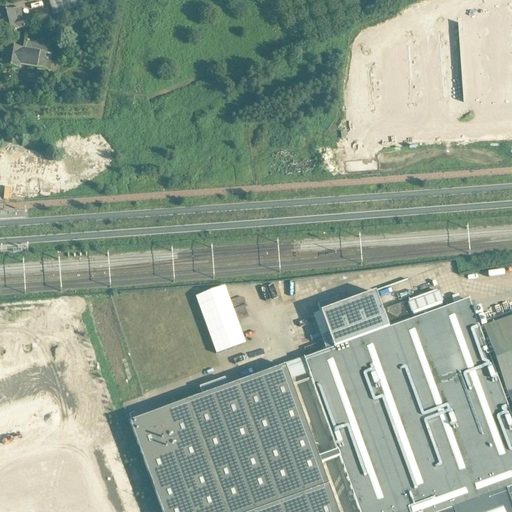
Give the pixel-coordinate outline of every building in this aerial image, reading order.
[(20,8),(0,12),(0,25),(2,33),(31,26),(29,18),(24,19),(20,8)] [(48,10),(35,13),(38,25),(50,22),(48,10)] [(4,46),(1,66),(20,69),(20,66),(44,70),(48,46),(24,42),(22,49),(4,46)] [(413,315),(442,305),(437,291),(408,302),(413,315)] [(334,349),(304,360),(359,511),(511,511),(511,507),(506,490),(511,488),(511,420),(469,300),(388,330),(375,294),(341,305),(338,298),(318,305),(334,349)] [(403,303),(384,310),(390,326),(408,319),(403,303)] [(511,317),(483,328),(511,408),(511,317)] [(0,408),(48,391),(58,418),(53,419),(55,425),(84,414),(63,356),(39,365),(40,368),(3,382),(1,379),(0,379),(0,408)] [(203,397),(130,423),(161,510),(161,511),(337,511),(285,367),(228,388),(225,379),(200,388),(203,397)]
